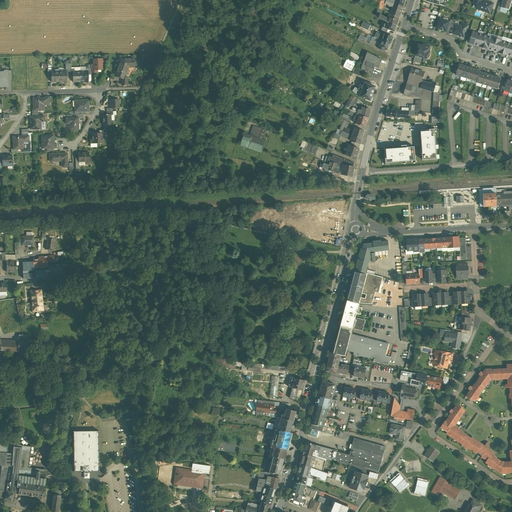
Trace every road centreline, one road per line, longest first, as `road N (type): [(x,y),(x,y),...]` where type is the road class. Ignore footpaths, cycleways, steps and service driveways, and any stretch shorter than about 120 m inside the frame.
road 1 (tertiary): [(355,206),(404,25)]
road 2 (residential): [(511,480),(502,481),(431,431),(476,366)]
road 3 (tertiary): [(281,501),(316,376)]
